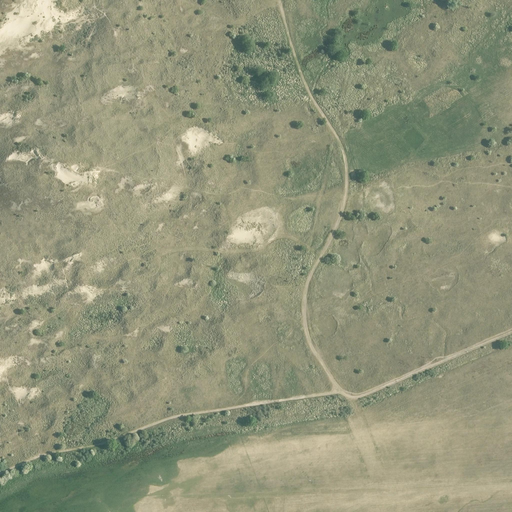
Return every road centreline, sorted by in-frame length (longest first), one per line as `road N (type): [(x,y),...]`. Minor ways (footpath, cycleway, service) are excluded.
road 1 (track): [(337,391),(303,317),(306,287),(342,210),(347,177),(340,143),(303,81),(278,0)]
road 2 (track): [(337,391),(358,396),(511,331)]
